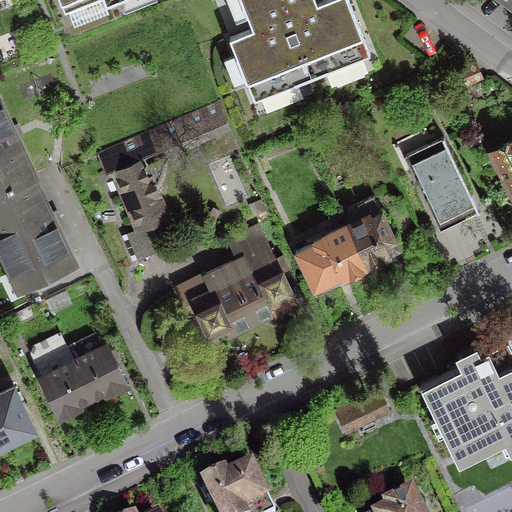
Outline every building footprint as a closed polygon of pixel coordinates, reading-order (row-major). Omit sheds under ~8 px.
[(57,0),(63,12),(92,0),(100,0),(103,7),(119,0),(57,0)] [(239,0),(251,28),(227,38),(252,100),(368,55),(346,0),(322,0),(315,3),(313,0),(239,0)] [(481,77),(474,63),(446,75),(453,90),(481,77)] [(158,201),(153,199),(157,190),(154,184),(156,184),(167,158),(165,153),(183,146),(188,148),(194,145),(196,140),(227,127),(217,102),(99,152),(108,172),(114,175),(123,194),(121,199),(123,204),(128,206),(137,228),(150,222),(164,216),(158,201)] [(0,250),(18,288),(72,262),(51,220),(31,178),(33,176),(13,135),(0,108),(0,250)] [(430,152),(406,164),(438,229),(464,216),(459,207),(474,200),(442,136),(426,143),(430,152)] [(511,139),(490,150),(511,193),(511,192),(511,139)] [(346,224),(345,224),(365,264),(386,254),(386,253),(397,248),(393,239),(394,238),(380,210),(379,210),(372,195),(339,210),(346,224)] [(343,275),(365,264),(345,224),(323,234),(324,237),(294,251),(312,288),(342,274),(343,275)] [(207,329),(223,321),(228,331),(294,300),(279,270),(286,267),(281,256),(273,260),(255,225),(226,239),(236,258),(175,287),(188,315),(198,311),(207,329)] [(63,289),(42,299),(49,312),(69,303),(63,289)] [(94,333),(65,347),(60,335),(41,344),(47,357),(37,361),(36,365),(41,375),(39,376),(44,386),(58,415),(77,405),(76,403),(103,390),(104,392),(124,383),(109,354),(105,344),(100,346),(94,333)] [(459,357),(463,365),(420,386),(453,454),(496,433),(504,451),(511,447),(511,357),(505,344),(477,358),(473,350),(459,357)] [(0,443),(31,428),(22,410),(11,387),(0,392),(0,443)] [(349,405),(336,411),(345,428),(357,422),(349,405)] [(215,511),(272,511),(249,464),(224,476),(222,472),(201,482),(215,511)] [(385,508),(377,511),(419,511),(408,491),(383,504),(385,508)]
